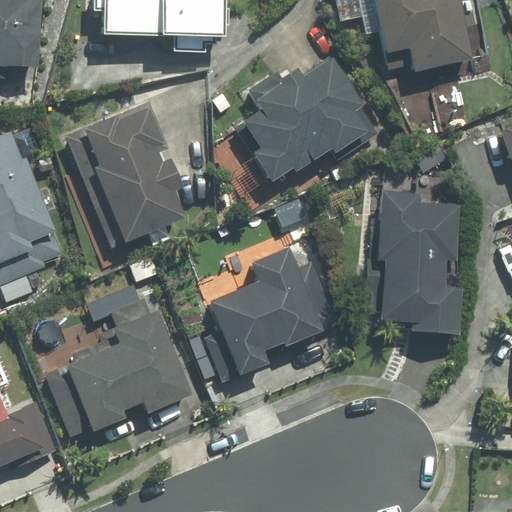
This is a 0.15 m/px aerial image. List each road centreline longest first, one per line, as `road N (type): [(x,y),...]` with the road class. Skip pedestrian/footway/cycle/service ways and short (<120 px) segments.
road 1 (unknown): [(0,103),(151,81),(197,65),(237,32),(259,0)]
road 2 (residential): [(143,511),(233,483),(366,463)]
